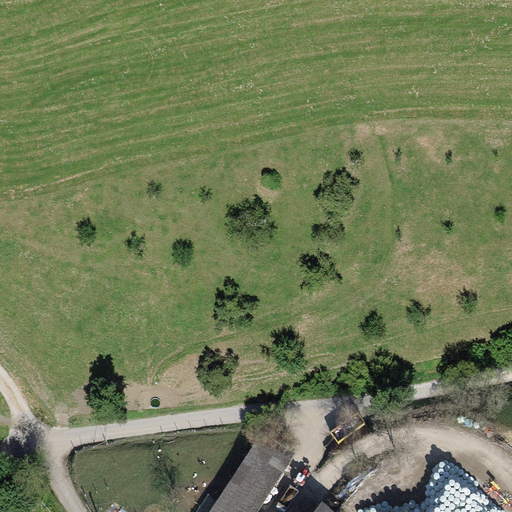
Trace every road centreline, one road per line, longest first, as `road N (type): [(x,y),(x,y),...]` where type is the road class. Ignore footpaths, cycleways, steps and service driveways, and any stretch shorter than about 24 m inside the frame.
road 1 (track): [(0,451),(108,428),(511,376)]
road 2 (track): [(511,500),(446,459),(397,449),(297,489)]
road 3 (track): [(0,370),(74,511)]
